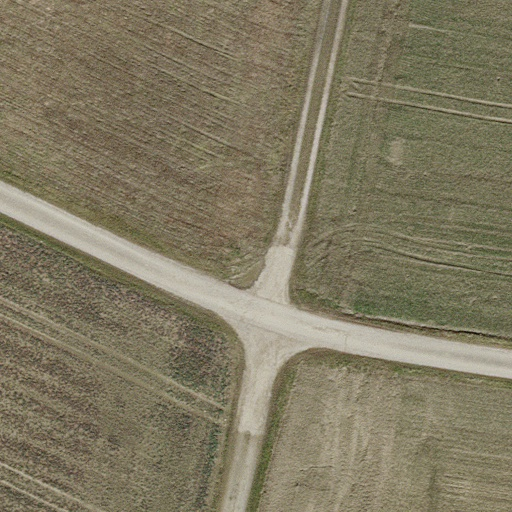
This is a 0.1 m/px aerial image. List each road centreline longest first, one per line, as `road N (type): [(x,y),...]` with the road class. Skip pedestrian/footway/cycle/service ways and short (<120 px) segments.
road 1 (track): [(511,363),(282,329),(0,196)]
road 2 (track): [(354,0),(282,329)]
road 3 (track): [(241,511),(282,329)]
